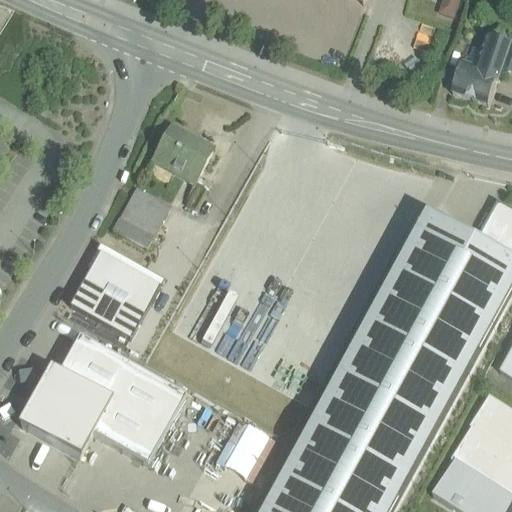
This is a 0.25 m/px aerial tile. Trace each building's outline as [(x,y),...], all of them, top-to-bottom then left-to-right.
[(352,0),(364,4),(362,8),(364,9),(366,0),(352,0)] [(446,0),(441,17),(458,21),(463,0),(446,0)] [(506,57),(485,49),(477,73),(498,81),(506,57)] [(477,73),(462,68),(452,97),(488,110),(498,81),(477,73)] [(213,154),(170,131),(152,166),(194,188),(213,154)] [(156,359),(271,416),(362,233),(247,176),(156,359)] [(170,212),(136,192),(119,223),(120,223),(153,243),(170,212)] [(476,247),(511,266),(511,214),(498,207),(476,247)] [(397,511),(511,301),(511,266),(476,247),(429,221),(270,511),(397,511)] [(153,243),(120,223),(113,235),(147,254),(153,243)] [(159,293),(99,258),(69,311),(130,345),(159,293)] [(51,375),(19,430),(79,464),(94,439),(147,469),(184,406),(79,345),(59,379),(51,375)] [(511,359),(500,377),(511,384),(511,359)] [(511,505),(511,415),(490,402),(470,432),(472,434),(451,467),(455,469),(511,505)] [(219,467),(253,483),(273,439),(239,423),(219,467)] [(511,511),(511,505),(455,469),(433,503),(448,511),(511,511)]
